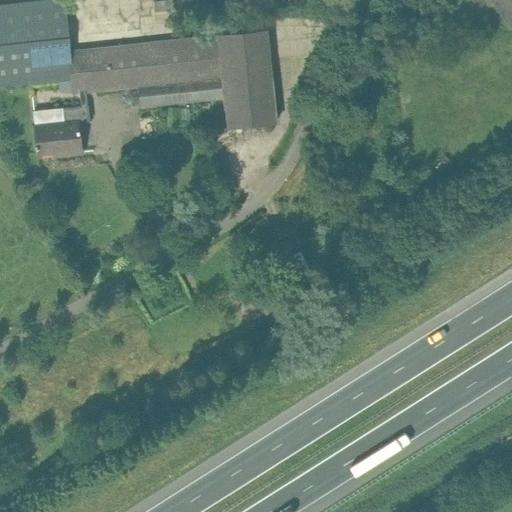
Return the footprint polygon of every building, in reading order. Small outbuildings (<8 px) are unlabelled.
[(33,0),(0,3),(0,87),(73,80),(70,49),(65,0),(33,0)] [(511,0),(492,0),(494,2),(511,26),(511,25),(511,0)] [(173,10),(174,20),(186,19),(185,9),(173,10)] [(266,30),(217,35),(223,93),(227,127),(276,122),(266,30)] [(217,35),(70,49),(73,80),(75,92),(139,86),(141,106),(197,100),(196,96),(223,93),(217,35)] [(37,148),(37,154),(67,151),(67,154),(81,153),(78,122),(90,121),(86,91),(78,93),(79,104),(33,109),(36,143),(35,143),(35,148),(37,148)] [(294,269),(254,287),(268,318),(308,300),(294,269)]
